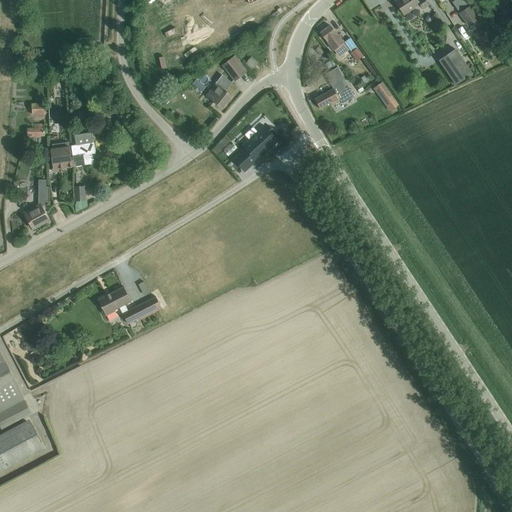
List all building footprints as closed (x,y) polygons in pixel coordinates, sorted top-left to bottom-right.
[(395,0),(404,14),(420,4),(422,8),(428,4),(424,0),(395,0)] [(460,13),(470,7),(465,0),(456,0),(452,3),(458,11),(460,13)] [(459,14),(468,27),(479,20),(470,7),(460,13),(459,14)] [(320,34),(333,49),(343,41),(330,26),(320,34)] [(100,31),(91,31),(92,41),(101,41),(100,31)] [(216,33),(200,39),(203,46),(218,40),(216,33)] [(358,50),(350,38),(344,42),(353,54),(358,50)] [(439,59),(455,83),(472,72),(455,48),(439,59)] [(170,66),(169,56),(161,56),(162,67),(170,66)] [(232,58),(223,65),(234,81),(244,74),(232,58)] [(246,64),(252,69),(257,63),(251,58),(246,64)] [(332,58),(327,61),(332,68),(337,64),(332,58)] [(321,96),(314,99),(320,109),(332,102),(333,104),(340,101),(342,104),(354,97),(337,67),(325,74),(333,89),(321,96)] [(203,73),(195,84),(202,89),(210,78),(203,73)] [(231,96),(215,83),(205,95),(221,108),(231,96)] [(364,99),(360,94),(348,101),(352,107),(364,99)] [(31,104),(32,113),(44,113),(44,104),(31,104)] [(28,128),(28,135),(47,135),(47,125),(45,125),(45,124),(35,124),(35,128),(28,128)] [(244,149),(233,159),(245,172),(246,171),(245,171),(278,141),(276,139),(279,136),(269,126),(267,128),(264,126),(241,147),(244,149)] [(134,138),(139,134),(135,129),(130,134),(134,138)] [(72,147),(73,157),(74,166),(74,168),(87,166),(87,165),(92,164),(90,154),(95,154),(92,133),(75,135),(77,147),(72,147)] [(54,169),(74,166),(73,157),(72,157),(70,144),(54,146),(54,149),(52,149),(54,169)] [(74,184),(75,202),(85,201),(84,187),(79,187),(79,172),(74,171),(74,184)] [(48,188),(46,188),(46,180),(39,179),(38,207),(25,214),(32,228),(48,219),(44,211),(47,210),(44,205),(48,205),(48,188)] [(143,281),(138,284),(144,295),(149,292),(143,281)] [(123,287),(98,300),(106,316),(115,311),(120,308),(128,325),(130,324),(132,328),(136,325),(134,321),(140,318),(141,320),(162,309),(156,296),(128,311),(125,305),(131,302),(123,287)] [(0,427),(1,430),(31,414),(15,382),(0,353),(0,427)] [(0,472),(45,449),(29,420),(0,435),(0,472)]
